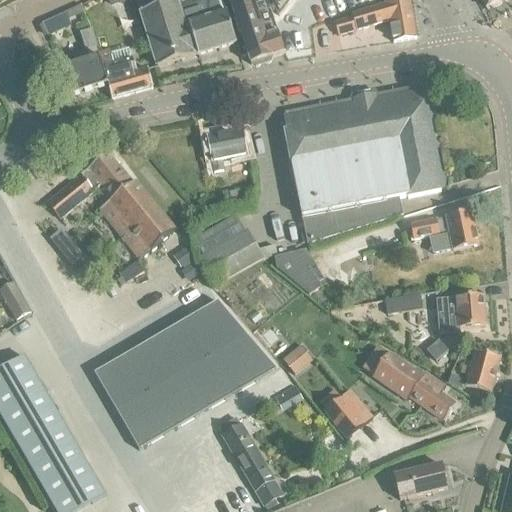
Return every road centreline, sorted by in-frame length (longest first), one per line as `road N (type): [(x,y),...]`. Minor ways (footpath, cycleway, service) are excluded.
road 1 (residential): [(38,118),(70,126),(423,54),(458,51),(487,61)]
road 2 (unknown): [(0,212),(51,307),(50,341),(60,366),(137,511)]
